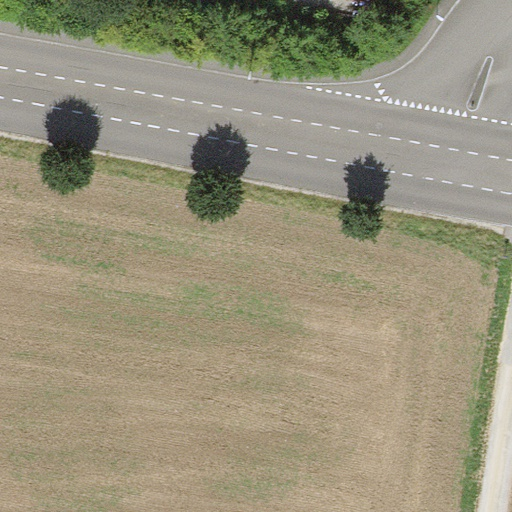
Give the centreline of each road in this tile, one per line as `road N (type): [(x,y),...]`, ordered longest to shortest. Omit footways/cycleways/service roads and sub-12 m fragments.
road 1 (secondary): [(0,80),(448,160)]
road 2 (residential): [(511,19),(448,160)]
road 3 (track): [(511,381),(492,511)]
